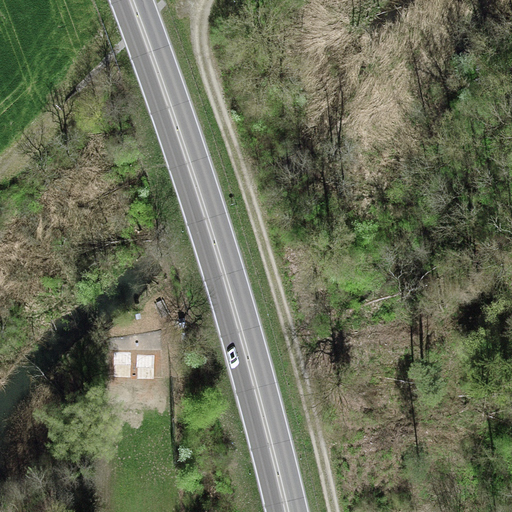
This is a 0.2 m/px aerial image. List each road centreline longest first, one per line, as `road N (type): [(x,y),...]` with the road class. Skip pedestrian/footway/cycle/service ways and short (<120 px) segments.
road 1 (trunk): [(131,0),(192,178),(287,511)]
road 2 (track): [(334,511),(251,196),(204,60),(201,0)]
